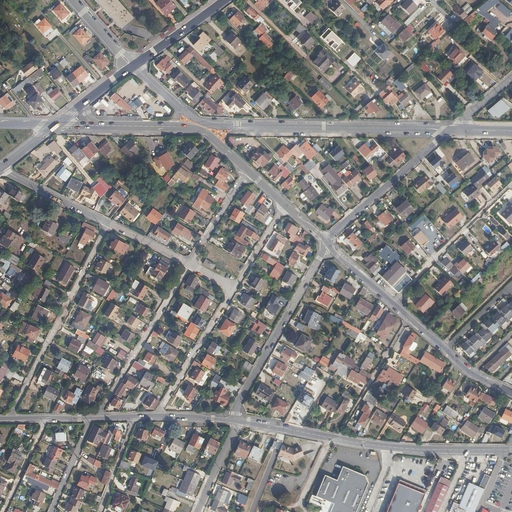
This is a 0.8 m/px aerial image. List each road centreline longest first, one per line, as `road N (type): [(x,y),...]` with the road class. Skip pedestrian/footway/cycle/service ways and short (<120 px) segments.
road 1 (secondary): [(238,420),(354,443),(511,450)]
road 2 (residential): [(179,108),(225,126),(451,128)]
road 3 (secondary): [(511,392),(463,368),(325,242)]
road 4 (residential): [(9,419),(109,223)]
road 5 (residential): [(235,420),(325,242)]
road 6 (residential): [(94,418),(194,265)]
road 7 (residential): [(325,242),(451,128)]
road 8 (residential): [(155,416),(236,289)]
road 9 (unclassified): [(0,169),(109,223)]
